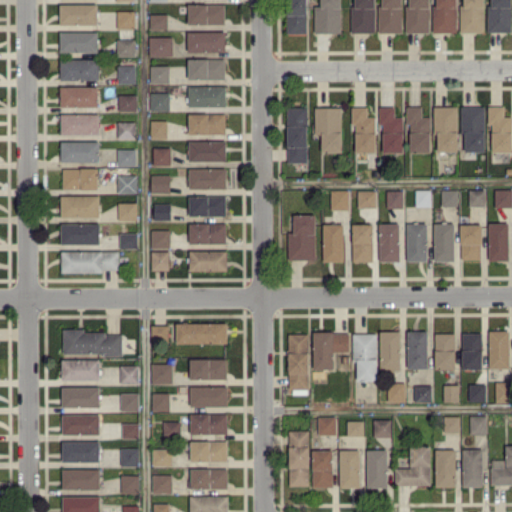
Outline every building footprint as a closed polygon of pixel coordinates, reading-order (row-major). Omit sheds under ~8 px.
[(286,0),(287,33),(307,32),(306,0),(286,0)] [(341,32),(340,0),(320,0),(320,5),(314,5),(314,32),(341,32)] [(374,0),(354,0),(354,4),(351,4),(351,32),(375,32),(374,0)] [(401,0),(381,0),(381,5),(378,5),(378,32),(402,32),(401,0)] [(429,31),(428,0),(409,0),(409,5),(405,5),(405,32),(429,31)] [(456,0),(435,0),(436,5),(432,5),(433,32),(457,32),(456,0)] [(484,32),(483,0),(463,0),(463,5),(460,5),(460,32),(484,32)] [(488,32),(511,31),(511,0),(491,0),(491,4),(487,4),(488,32)] [(97,24),(97,4),(60,3),(59,23),(97,24)] [(224,3),(187,4),(188,24),(224,23),(224,3)] [(117,28),(134,28),(134,10),(117,10),(117,28)] [(149,14),(150,28),(168,28),(167,13),(149,14)] [(98,31),(60,31),(59,51),(98,52),(98,31)] [(226,31),(187,31),(187,51),(225,51),(226,31)] [(172,36),(149,36),(149,55),(172,55),(172,36)] [(135,39),(117,38),(116,55),(135,56),(135,39)] [(60,59),(60,79),(99,78),(98,58),(60,59)] [(224,78),(224,58),(188,58),(188,78),(224,78)] [(136,64),(118,64),(118,83),(136,83),(136,64)] [(169,64),(150,65),(150,82),(169,82),(169,64)] [(226,105),(226,85),(188,86),(188,106),(226,105)] [(98,86),(60,86),(60,106),(98,106),(98,86)] [(150,110),(170,110),(169,92),(150,92),(150,110)] [(136,94),(118,94),(119,110),(136,110),(136,94)] [(485,151),(484,105),(462,106),(462,151),(485,151)] [(487,106),(488,123),(491,123),(492,151),(511,151),(511,116),(504,116),(504,105),(487,106)] [(287,162),(307,161),(306,106),(287,107),(287,162)] [(341,106),(314,106),(314,133),(321,133),(321,151),(341,151),(341,106)] [(375,152),(375,116),(367,116),(367,106),(351,106),(351,123),(355,123),(355,151),(375,152)] [(402,152),(403,117),(394,116),(394,106),(379,106),(378,123),(383,123),(382,151),(402,152)] [(406,106),(406,123),(409,123),(410,152),(430,151),(429,116),(422,117),(422,106),(406,106)] [(458,150),(457,106),(433,106),(434,134),(437,134),(437,151),(458,150)] [(188,133),(225,133),(225,112),(188,113),(188,133)] [(99,113),(60,113),(60,133),(99,133),(99,113)] [(167,119),(150,120),(151,138),(167,138),(167,119)] [(136,138),(135,121),(117,121),(117,138),(136,138)] [(98,161),(99,141),(61,140),(61,160),(98,161)] [(226,160),(226,140),(188,140),(189,160),(226,160)] [(171,164),(171,147),(153,147),(153,164),(171,164)] [(136,165),(136,148),(117,148),(117,165),(136,165)] [(63,188),(98,187),(98,167),(62,167),(63,188)] [(226,167),(188,168),(189,188),(226,187),(226,167)] [(137,174),(117,174),(117,192),(137,192),(137,174)] [(170,174),(151,174),(151,192),(170,192),(170,174)] [(441,205),(457,205),(458,189),(441,188),(441,205)] [(469,206),(485,205),(485,188),(468,189),(469,206)] [(511,205),(511,188),(494,189),(495,206),(511,205)] [(330,208),(349,209),(349,189),(331,189),(330,208)] [(357,189),(358,206),(376,206),(376,189),(357,189)] [(402,207),(402,189),(386,189),(386,207),(402,207)] [(430,189),(415,189),(415,206),(430,205),(430,189)] [(100,195),(61,194),(60,216),(99,217),(100,195)] [(226,215),(226,195),(189,195),(189,215),(226,215)] [(118,202),(118,220),(137,219),(136,202),(118,202)] [(153,218),(170,219),(171,203),(154,202),(153,218)] [(315,258),(315,214),(293,214),(293,231),(288,231),(288,258),(315,258)] [(100,223),(61,222),(61,243),(100,243),(100,223)] [(225,222),(188,223),(189,243),(226,242),(225,222)] [(454,260),(454,222),(433,223),(434,260),(454,260)] [(509,259),(508,222),(487,222),(488,260),(509,259)] [(323,260),(344,260),(343,223),(323,223),(323,260)] [(373,260),(372,223),(352,223),(353,261),(373,260)] [(399,223),(379,223),(380,261),(399,260),(399,223)] [(427,260),(426,223),(406,223),(407,260),(427,260)] [(480,259),(481,224),(460,224),(460,258),(480,259)] [(151,229),(151,247),(170,247),(170,229),(151,229)] [(137,232),(119,232),(119,247),(137,247),(137,232)] [(190,270),(227,269),(226,249),(189,251),(190,270)] [(119,250),(62,250),(62,271),(119,271),(119,250)] [(169,250),(151,250),(151,269),(169,269),(169,250)] [(227,322),(176,322),(175,342),(227,343),(227,322)] [(151,342),(168,342),(168,324),(151,324),(151,342)] [(122,353),(122,332),(85,332),(85,328),(63,328),(63,353),(122,353)] [(400,368),(400,331),(380,330),(380,368),(400,368)] [(428,367),(427,330),(406,331),(407,368),(428,367)] [(489,368),(509,367),(509,330),(489,330),(489,368)] [(313,369),(333,368),(333,351),(350,351),(349,331),(313,332),(313,369)] [(377,379),(376,332),(352,333),(353,359),(357,359),(357,379),(377,379)] [(455,332),(435,333),(435,368),(455,368),(455,332)] [(482,332),(462,332),(462,368),(482,368),(482,332)] [(308,387),(308,333),(288,333),(288,388),(308,387)] [(61,359),(62,379),(99,378),(99,358),(61,359)] [(226,358),(189,358),(190,378),(227,378),(226,358)] [(151,382),(172,383),(173,363),(151,362),(151,382)] [(120,364),(120,382),(138,383),(138,365),(120,364)] [(511,380),(495,381),(495,401),(511,401),(511,380)] [(388,401),(405,401),(405,382),(387,382),(388,401)] [(485,400),(486,383),(469,383),(468,400),(485,400)] [(432,384),(414,384),(414,401),(431,401),(432,384)] [(459,384),(443,384),(443,401),(459,401),(459,384)] [(227,406),(228,386),(190,385),(190,405),(227,406)] [(62,406),(100,406),(100,386),(62,386),(62,406)] [(139,410),(139,392),(120,392),(120,410),(139,410)] [(169,392),(152,392),(152,410),(170,410),(169,392)] [(190,433),(226,433),(227,413),(190,413),(190,433)] [(100,434),(100,414),(62,414),(62,434),(100,434)] [(470,433),(487,432),(486,414),(469,415),(470,433)] [(444,415),(443,432),(459,432),(460,415),(444,415)] [(318,434),(336,433),(336,416),(317,416),(318,434)] [(391,436),(391,418),(373,419),(373,436),(391,436)] [(180,421),(163,420),(163,435),(180,435),(180,421)] [(364,434),(364,420),(347,420),(347,435),(364,434)] [(138,422),(122,422),(122,437),(138,437),(138,422)] [(289,485),(309,485),(308,430),(289,430),(289,485)] [(190,460),(227,460),(227,440),(190,440),(190,460)] [(100,441),(62,441),(62,461),(100,461),(100,441)] [(511,483),(511,444),(505,445),(505,458),(490,459),(491,484),(511,483)] [(431,483),(430,445),(409,445),(410,467),(395,467),(395,484),(431,483)] [(121,465),(139,464),(138,447),(120,447),(121,465)] [(171,464),(171,448),(152,448),(152,464),(171,464)] [(462,486),(482,486),(482,448),(462,448),(462,486)] [(332,449),(312,449),(312,486),(333,486),(332,449)] [(339,449),(340,487),(360,486),(360,449),(339,449)] [(366,449),(366,486),(387,486),(387,449),(366,449)] [(435,486),(455,486),(455,449),(435,449),(435,486)] [(190,468),(191,488),(227,487),(227,467),(190,468)] [(100,468),(62,468),(62,488),(99,489),(100,468)] [(172,492),(171,473),(152,474),(152,492),(172,492)] [(139,492),(139,474),(121,474),(120,492),(139,492)] [(227,511),(228,495),(190,494),(189,511),(227,511)] [(62,511),(99,511),(100,496),(62,495),(62,511)] [(153,511),(169,511),(169,502),(153,503),(153,511)]
